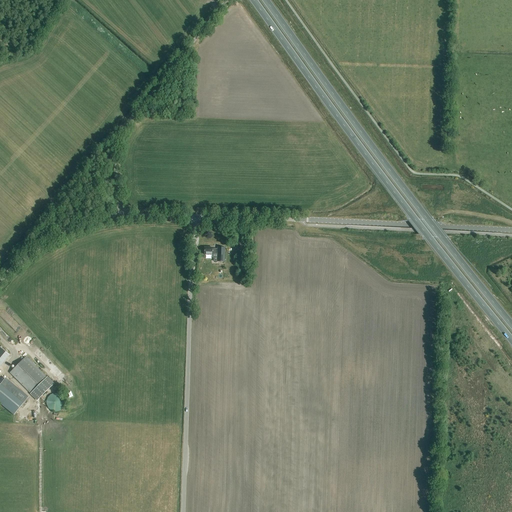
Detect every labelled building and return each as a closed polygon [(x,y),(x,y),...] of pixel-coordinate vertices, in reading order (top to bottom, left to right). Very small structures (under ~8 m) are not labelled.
[(204,248),(204,254),(212,255),(212,258),(214,258),(214,262),(217,262),(225,262),(225,248),(217,247),(217,249),(213,249),(213,248),(204,248)] [(28,342),(31,344),(37,338),(34,336),(28,342)] [(53,384),(26,357),(10,373),(37,400),(53,384)] [(0,384),(0,404),(14,415),(24,404),(4,387),(0,384)] [(49,396),(48,396),(48,397),(47,398),(47,399),(46,401),(46,402),(46,403),(46,405),(47,406),(47,407),(48,409),(49,410),(50,411),(52,411),(53,412),(55,412),(56,412),(57,412),(59,412),(60,411),(61,410),(62,409),(63,409),(63,408),(64,407),(64,406),(65,405),(65,403),(65,401),(64,400),(64,399),(63,398),(63,397),(62,396),(61,395),(60,395),(60,394),(59,394),(58,394),(57,393),(56,393),(55,393),(54,393),(53,393),(52,394),(51,394),(50,395),(49,396)]
